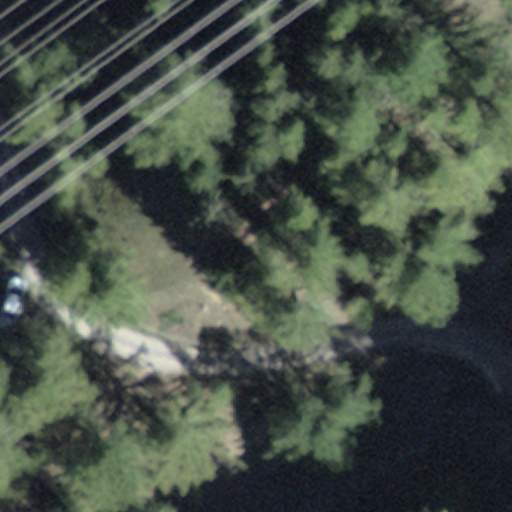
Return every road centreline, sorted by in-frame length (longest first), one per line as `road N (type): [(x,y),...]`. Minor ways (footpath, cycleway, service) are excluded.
road 1 (track): [(117,351),(236,368),(399,337),(441,337),(478,346),(511,374)]
road 2 (track): [(0,171),(38,296),(81,339),(117,351)]
